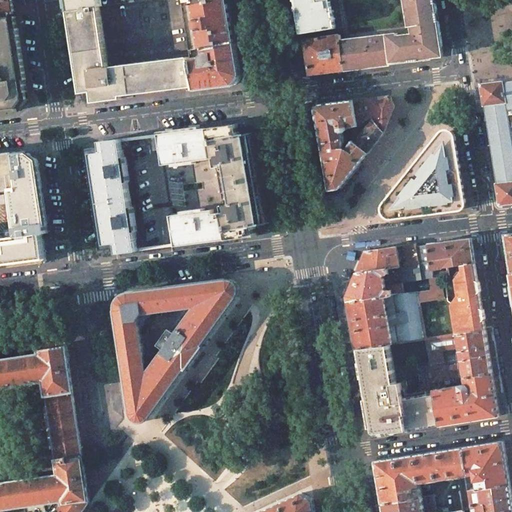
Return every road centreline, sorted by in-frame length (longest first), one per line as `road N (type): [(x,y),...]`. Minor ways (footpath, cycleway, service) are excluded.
road 1 (residential): [(282,99),(57,125)]
road 2 (residential): [(83,275),(307,245)]
road 3 (secondary): [(343,452),(307,245)]
road 4 (residential): [(465,73),(282,99)]
road 5 (residential): [(307,245),(488,222)]
road 6 (residential): [(511,426),(343,452)]
road 7 (residential): [(57,125),(83,275)]
road 8 (residential): [(465,73),(488,222)]
road 9 (secondary): [(307,245),(282,99)]
road 10 (residential): [(488,222),(511,367)]
road 11 (residential): [(36,0),(57,125)]
